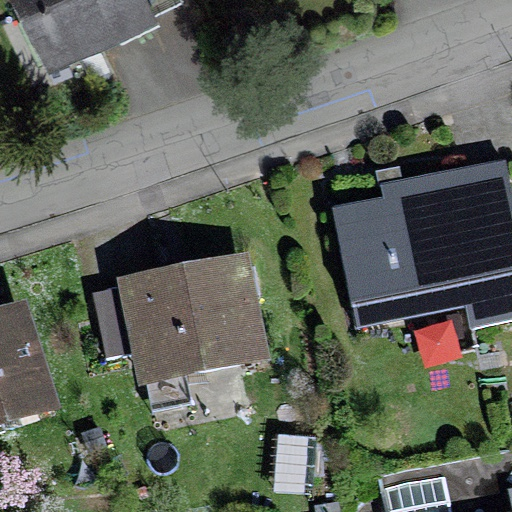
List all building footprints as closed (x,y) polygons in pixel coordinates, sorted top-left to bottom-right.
[(164,0),(23,0),(51,58),(166,2),(164,0)] [(511,280),(511,234),(499,184),(341,223),(365,317),(511,280)] [(191,388),(259,364),(228,279),(161,303),(191,388)] [(0,426),(43,410),(16,339),(0,344),(0,426)] [(511,511),(511,471),(410,497),(414,511),(511,511)]
